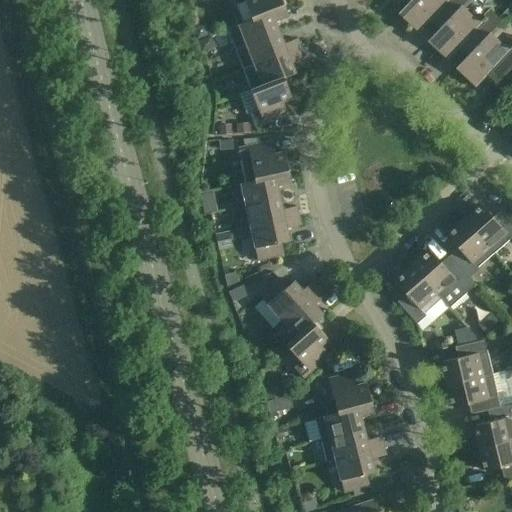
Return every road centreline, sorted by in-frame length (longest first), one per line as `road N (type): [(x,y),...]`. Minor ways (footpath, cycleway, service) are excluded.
road 1 (tertiary): [(219,511),(80,0)]
road 2 (residential): [(356,282),(319,204),(314,142),(332,82),(361,55)]
road 3 (residential): [(439,511),(390,346),(356,282)]
road 4 (residential): [(356,282),(495,154)]
road 5 (residential): [(495,154),(399,64),(361,55)]
